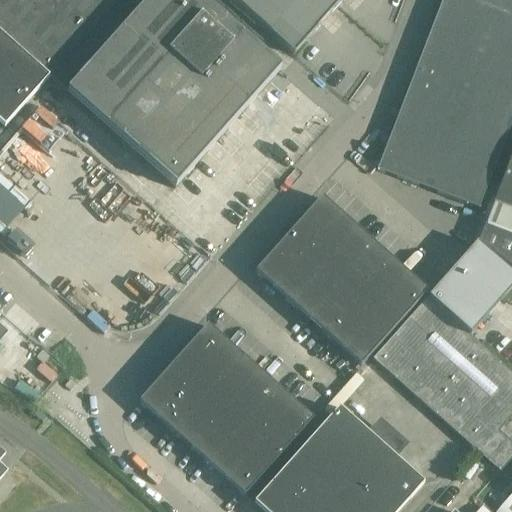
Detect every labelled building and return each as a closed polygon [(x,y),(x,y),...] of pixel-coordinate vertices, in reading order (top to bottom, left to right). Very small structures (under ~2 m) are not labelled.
[(0,0),(0,124),(2,127),(117,0),(0,0)] [(152,0),(68,94),(176,190),(280,73),(197,0),(152,0)] [(231,0),(294,57),(344,0),(231,0)] [(479,210),(511,123),(511,0),(444,0),(422,58),(379,172),(479,210)] [(11,141),(0,156),(0,160),(21,176),(26,169),(36,176),(44,165),(11,141)] [(511,210),(511,158),(494,204),(511,210)] [(322,199),(255,274),(361,368),(427,293),(322,199)] [(511,236),(486,226),(479,244),(511,269),(511,236)] [(428,300),(374,361),(499,473),(511,457),(511,446),(497,433),(511,416),(511,377),(469,338),(511,289),(511,277),(476,246),(428,300)] [(207,328),(141,402),(246,496),(313,421),(207,328)] [(261,511),(399,511),(423,485),(339,409),(254,505),(261,511)] [(0,481),(8,472),(0,464),(0,459),(5,454),(0,449),(0,481)] [(511,511),(511,493),(495,511),(511,511)]
